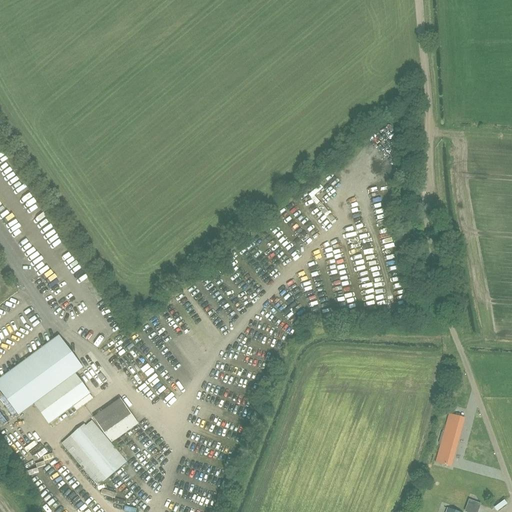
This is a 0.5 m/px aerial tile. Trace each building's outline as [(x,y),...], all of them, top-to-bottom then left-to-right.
[(340,168),(332,162),(326,169),(335,175),(340,168)] [(341,184),(345,189),(351,183),(344,176),(338,181),(342,184),(341,184)] [(303,197),(320,189),(314,177),(309,180),(313,187),(301,192),(303,197)] [(339,201),(346,196),(342,192),(336,198),(339,201)] [(26,208),(35,203),(33,199),(24,204),(26,208)] [(29,258),(30,257),(32,262),(40,259),(35,249),(27,253),(29,258)] [(0,390),(19,416),(34,404),(75,374),(83,368),(59,336),(0,380),(0,390)] [(90,394),(75,374),(34,404),(50,424),(90,394)] [(138,424),(120,399),(94,418),(111,442),(138,424)] [(449,411),(438,453),(439,453),(453,457),(465,416),(449,411)] [(98,486),(127,462),(91,421),(63,446),(98,486)] [(136,435),(145,429),(140,423),(132,429),(136,435)] [(190,424),(188,429),(199,433),(201,429),(190,424)] [(155,453),(161,446),(153,439),(147,446),(155,453)] [(135,457),(140,450),(135,447),(131,454),(135,457)] [(439,453),(436,463),(450,467),(453,457),(439,453)] [(468,501),(463,502),(461,509),(468,511),(474,511),(476,507),(473,503),(468,501)]
